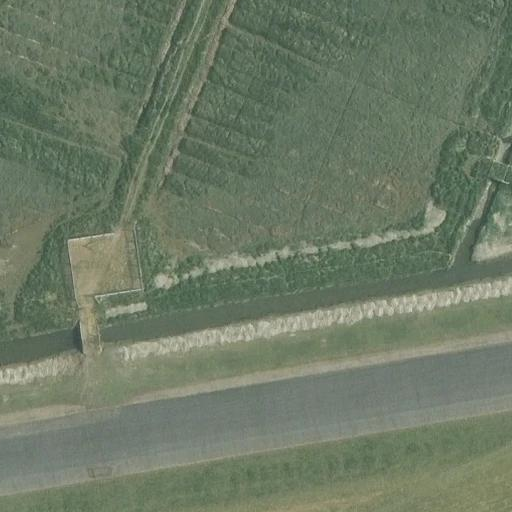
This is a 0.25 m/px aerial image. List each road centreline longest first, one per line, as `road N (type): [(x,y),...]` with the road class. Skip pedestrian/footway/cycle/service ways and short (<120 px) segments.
road 1 (track): [(0,488),(511,400)]
road 2 (track): [(382,511),(511,449)]
